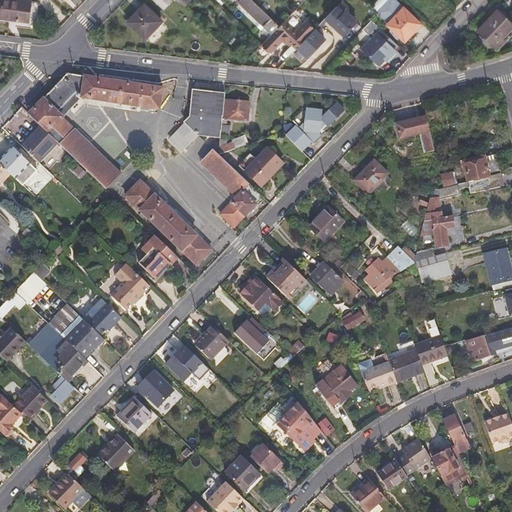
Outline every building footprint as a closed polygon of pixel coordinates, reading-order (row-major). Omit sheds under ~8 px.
[(17,0),(0,0),(0,18),(29,22),(31,2),(17,0)] [(241,0),(239,3),(271,33),(279,25),(252,0),(241,0)] [(414,32),(420,25),(404,9),(394,0),(389,0),(379,11),(381,13),(378,17),(402,40),(412,30),(414,32)] [(324,18),(344,36),(358,21),(339,3),(324,18)] [(143,4),(127,21),(145,38),(161,21),(143,4)] [(511,23),(498,10),(478,30),(497,49),(505,41),(502,39),(511,27),(511,23)] [(287,19),(263,44),(270,51),(284,36),(292,43),(294,41),(300,45),(316,28),(314,27),(314,26),(307,19),(298,29),(287,19)] [(362,30),(368,35),(377,26),(371,21),(362,30)] [(364,56),(367,54),(377,64),(386,54),(389,56),(396,48),(394,46),(396,44),(387,36),(380,29),(366,44),(365,42),(360,48),(362,49),(360,51),(364,56)] [(402,40),(404,42),(414,32),(412,30),(402,40)] [(387,36),(396,44),(398,42),(389,34),(387,36)] [(303,51),(302,62),(320,64),(321,53),(303,51)] [(44,99),(29,115),(41,126),(57,142),(92,176),(105,188),(120,172),(63,116),(82,96),(161,105),(163,86),(66,76),(44,99)] [(193,92),(189,127),(190,129),(199,137),(202,138),(220,139),(222,118),(224,99),(225,95),(193,92)] [(224,99),(222,118),(247,121),(249,102),(224,99)] [(287,137),(302,152),(312,142),(312,143),(320,135),(317,132),(325,124),(328,127),(343,111),(336,104),(324,116),(322,116),(322,112),(307,111),(305,125),(299,130),(296,127),(295,128),(287,137)] [(435,151),(427,117),(397,124),(401,139),(420,134),(425,154),(435,151)] [(381,118),(373,125),(379,131),(386,123),(381,118)] [(295,128),(291,123),(283,123),(282,131),(287,137),(295,128)] [(21,146),(35,160),(38,162),(57,142),(47,133),(41,126),(21,146)] [(190,129),(175,145),(185,154),(201,139),(199,137),(190,129)] [(233,141),(219,146),(218,155),(251,143),(248,134),(233,139),(233,141)] [(0,163),(6,169),(7,168),(18,179),(31,165),(13,147),(3,157),(0,153),(0,163)] [(244,172),(258,185),(269,173),(271,175),(282,163),(267,149),(244,172)] [(202,165),(236,197),(248,184),(243,179),(218,155),(215,152),(202,165)] [(464,162),(468,180),(490,175),(490,177),(495,176),(502,174),(498,158),(486,160),(485,157),(464,162)] [(374,160),(355,181),(369,193),(388,173),(374,160)] [(0,185),(11,174),(6,169),(0,163),(0,185)] [(443,176),(445,186),(455,184),(452,174),(443,176)] [(469,182),(472,193),(505,186),(502,174),(495,176),(490,177),(469,182)] [(125,195),(196,264),(211,249),(140,180),(125,195)] [(224,209),(237,222),(262,198),(248,184),(236,197),(224,209)] [(431,199),(423,232),(426,232),(435,231),(437,242),(438,248),(450,247),(447,229),(455,228),(454,217),(443,218),(442,213),(441,213),(439,198),(431,199)] [(330,208),(310,228),(326,243),(345,222),(330,208)] [(27,228),(21,235),(29,242),(35,236),(27,228)] [(426,232),(428,243),(437,242),(435,231),(426,232)] [(146,254),(138,262),(154,278),(168,263),(170,264),(176,257),(154,235),(141,249),(146,254)] [(392,252),(407,267),(415,262),(398,246),(392,252)] [(52,252),(60,259),(65,254),(58,247),(52,252)] [(485,253),(493,283),(511,278),(511,270),(505,248),(485,253)] [(422,253),(422,260),(436,256),(436,252),(422,253)] [(415,262),(418,269),(447,261),(445,254),(436,256),(422,260),(415,262)] [(369,267),(366,270),(370,274),(365,279),(378,293),(381,291),(378,287),(386,280),(389,283),(392,280),(391,277),(400,271),(387,258),(382,263),(378,259),(374,263),(371,259),(367,263),(369,267)] [(268,278),(287,296),(298,285),(301,288),(307,281),(285,260),(268,278)] [(418,269),(421,280),(450,272),(447,261),(418,269)] [(33,273),(41,281),(50,271),(42,263),(34,272),(33,273)] [(122,283),(111,296),(126,310),(133,303),(142,293),(149,286),(125,263),(114,275),(122,283)] [(312,276),(332,295),(344,282),(324,264),(312,276)] [(252,285),(242,294),(255,307),(249,314),(258,323),(267,313),(260,306),(265,301),(276,312),(285,303),(259,278),(252,285)] [(386,280),(378,287),(381,291),(389,283),(386,280)] [(250,283),(241,293),(242,294),(252,285),(250,283)] [(298,285),(287,296),(290,299),(301,288),(298,285)] [(20,286),(14,293),(25,303),(31,297),(20,286)] [(511,292),(511,290),(492,295),(492,300),(511,294),(511,292)] [(14,293),(0,307),(0,316),(2,318),(15,305),(19,309),(25,303),(14,293)] [(142,293),(133,303),(136,305),(144,296),(142,293)] [(505,303),(509,317),(511,316),(511,294),(492,300),(494,306),(505,303)] [(100,298),(81,318),(82,320),(99,336),(106,328),(113,321),(115,323),(120,317),(100,298)] [(66,304),(46,324),(48,326),(53,331),(72,310),(66,304)] [(341,318),(347,329),(365,319),(361,312),(354,315),(352,313),(341,318)] [(82,320),(63,340),(71,348),(83,359),(102,339),(99,336),(82,320)] [(246,338),(244,340),(257,354),(269,342),(247,320),(238,330),(246,338)] [(113,321),(106,328),(108,329),(115,323),(113,321)] [(195,345),(211,360),(230,341),(213,325),(206,333),(195,345)] [(511,325),(470,338),(477,359),(496,353),(495,349),(511,343),(511,325)] [(48,326),(29,345),(41,356),(60,337),(53,331),(48,326)] [(12,328),(0,340),(0,355),(7,362),(26,342),(12,328)] [(203,331),(192,341),(195,345),(206,333),(203,331)] [(415,344),(417,352),(421,365),(448,355),(441,334),(415,344)] [(41,356),(62,376),(67,381),(86,362),(83,359),(71,348),(63,340),(60,337),(41,356)] [(102,339),(83,359),(86,362),(87,363),(106,343),(102,339)] [(179,348),(164,364),(178,377),(184,371),(186,373),(188,371),(193,376),(200,369),(179,348)] [(389,363),(397,382),(424,372),(421,365),(417,352),(389,363)] [(357,366),(369,390),(384,384),(385,386),(397,382),(390,364),(375,370),(371,361),(357,366)] [(356,387),(341,368),(316,388),(332,408),(338,404),(340,406),(349,393),(356,387)] [(136,388),(151,402),(160,393),(162,395),(168,388),(152,372),(136,388)] [(61,387),(52,396),(59,403),(75,388),(67,381),(62,376),(56,383),(61,387)] [(13,407),(21,414),(28,421),(37,411),(47,401),(32,387),(13,407)] [(160,393),(151,402),(153,404),(162,395),(160,393)] [(0,431),(4,436),(12,428),(10,425),(21,414),(13,407),(1,395),(0,395),(0,431)] [(134,399),(119,416),(134,431),(151,414),(134,399)] [(293,441),(303,450),(314,439),(321,432),(299,404),(286,418),(285,418),(278,426),(287,434),(290,431),(296,438),(293,441)] [(269,417),(278,426),(286,418),(276,409),(269,417)] [(37,411),(28,421),(30,422),(39,413),(37,411)] [(454,446),(457,451),(468,445),(465,438),(463,438),(461,435),(463,434),(453,412),(441,417),(454,446)] [(486,423),(493,444),(501,442),(504,445),(509,444),(510,439),(511,437),(511,423),(509,415),(495,419),(486,423)] [(319,426),(327,436),(333,431),(325,421),(319,426)] [(98,455),(114,471),(135,449),(119,435),(98,455)] [(404,455),(396,461),(406,475),(430,458),(429,456),(419,438),(401,451),(404,455)] [(317,442),(314,439),(303,450),(306,453),(317,442)] [(252,458),(268,474),(281,461),(265,445),(252,458)] [(457,451),(454,446),(440,454),(439,451),(429,456),(430,458),(445,486),(467,473),(457,451)] [(79,454),(65,468),(70,473),(84,460),(79,454)] [(242,457),(225,473),(246,492),(261,476),(242,457)] [(395,460),(377,473),(387,489),(406,476),(406,475),(396,461),(395,460)] [(68,474),(49,493),(64,508),(83,488),(68,474)] [(371,480),(352,495),(365,511),(367,511),(385,498),(371,480)] [(227,482),(207,502),(217,511),(228,511),(230,511),(232,511),(238,506),(237,504),(243,498),(227,482)] [(160,490),(147,503),(149,504),(152,507),(164,495),(160,490)] [(188,511),(208,511),(198,502),(188,511)]
